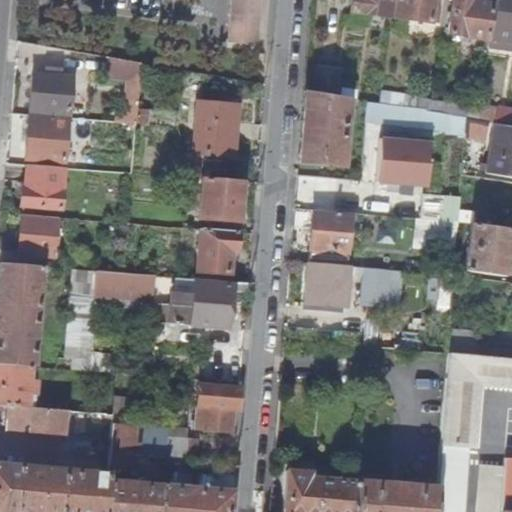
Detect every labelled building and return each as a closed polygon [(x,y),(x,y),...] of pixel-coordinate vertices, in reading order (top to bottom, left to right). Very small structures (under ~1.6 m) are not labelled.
[(245,0),(224,0),(221,43),(242,46),(245,0)] [(349,0),(347,14),(384,19),(387,0),(349,0)] [(428,0),(393,0),(391,19),(432,25),(435,9),(427,7),(428,0)] [(492,0),(474,0),(474,3),(470,2),(470,0),(452,0),(448,38),(487,43),(487,42),(492,0)] [(511,0),(492,0),(487,42),(511,44),(511,0)] [(511,44),(487,42),(487,43),(486,48),(511,51),(511,44)] [(136,82),(137,63),(102,57),(100,75),(126,80),(136,82)] [(316,66),(311,94),(334,97),(339,70),(316,66)] [(69,78),(27,75),(25,113),(66,116),(69,78)] [(133,124),(136,82),(126,80),(124,124),(133,124)] [(311,94),(301,92),(296,163),(339,165),(344,99),(334,97),(311,94)] [(399,108),(401,96),(401,95),(379,92),(377,104),(399,108)] [(427,101),(401,96),(399,108),(426,113),(427,101)] [(426,113),(444,116),(445,103),(427,101),(426,113)] [(237,107),(195,103),(191,154),(232,158),(237,107)] [(457,105),(445,103),(444,116),(455,118),(457,105)] [(457,105),(455,118),(464,119),(475,121),(477,108),(457,105)] [(477,108),(475,121),(485,123),(494,124),(496,108),(477,106),(477,108)] [(511,110),(496,108),(494,124),(511,127),(511,110)] [(62,121),(24,119),(22,159),(59,162),(62,121)] [(475,121),(464,119),(463,131),(484,133),(485,123),(475,121)] [(511,127),(494,124),(486,174),(511,177),(511,127)] [(61,169),(24,167),(22,189),(19,189),(18,208),(58,210),(61,169)] [(194,189),(195,179),(173,177),(172,189),(194,191),(194,189)] [(235,225),(238,182),(199,179),(198,189),(195,221),(235,225)] [(354,216),(310,211),(306,265),(344,268),(346,223),(352,224),(354,216)] [(14,252),(0,251),(0,265),(26,268),(27,256),(51,258),(56,219),(17,216),(14,252)] [(411,219),(410,250),(452,251),(453,220),(411,219)] [(233,254),(235,233),(196,230),(193,273),(227,275),(228,253),(233,254)] [(509,234),(469,230),(463,276),(505,280),(509,234)] [(26,268),(0,265),(0,366),(26,368),(31,369),(39,275),(39,268),(26,268)] [(344,268),(306,265),(303,306),(322,308),(321,313),(332,314),(333,309),(341,309),(344,275),(358,276),(359,269),(344,268)] [(63,270),(39,268),(39,275),(62,277),(63,277),(63,270)] [(68,295),(70,271),(63,270),(63,277),(62,277),(60,313),(66,314),(68,295)] [(70,271),(68,295),(91,296),(93,272),(70,271)] [(151,277),(93,272),(91,296),(91,297),(149,301),(151,277)] [(425,279),(424,304),(445,306),(446,280),(425,279)] [(467,281),(452,279),(451,287),(466,289),(467,281)] [(226,286),(191,284),(190,299),(169,297),(169,307),(158,306),(157,325),(224,330),(228,326),(229,313),(225,308),(226,289),(226,286)] [(64,348),(72,348),(89,350),(93,304),(67,302),(65,331),(64,348)] [(475,339),(447,337),(446,355),(474,357),(475,339)] [(72,348),(64,348),(63,360),(68,361),(67,371),(70,371),(72,348)] [(379,349),(364,348),(360,399),(374,401),(378,357),(379,349)] [(394,351),(379,349),(378,357),(394,359),(394,351)] [(438,354),(413,352),(411,371),(437,373),(438,354)] [(434,511),(459,511),(465,450),(474,451),(480,387),(511,389),(511,360),(474,357),(446,355),(439,445),(435,497),(434,511)] [(378,357),(374,401),(389,402),(394,359),(378,357)] [(54,370),(67,371),(68,361),(63,360),(55,359),(54,370)] [(26,368),(0,366),(0,407),(4,408),(30,410),(31,395),(29,395),(30,383),(25,383),(26,368)] [(236,412),(237,390),(198,387),(196,409),(202,409),(200,433),(230,435),(232,412),(236,412)] [(109,427),(124,428),(125,402),(111,400),(110,417),(109,427)] [(37,411),(65,413),(65,403),(37,401),(37,411)] [(30,410),(4,408),(2,433),(63,437),(65,413),(37,411),(30,410)] [(71,450),(73,414),(65,413),(63,437),(62,449),(71,450)] [(82,436),(100,436),(101,414),(83,414),(82,436)] [(108,443),(109,427),(101,426),(98,469),(106,470),(107,455),(108,443)] [(124,428),(109,427),(108,443),(124,444),(125,436),(139,437),(137,457),(164,458),(166,431),(124,428)] [(164,458),(163,463),(193,464),(195,443),(183,442),(184,432),(166,431),(164,458)] [(124,444),(108,443),(107,455),(123,456),(124,444)] [(107,455),(106,470),(122,472),(123,456),(107,455)] [(511,511),(511,459),(504,459),(503,473),(502,477),(498,511),(511,511)] [(106,473),(0,464),(0,511),(103,511),(105,482),(106,473)] [(476,511),(498,511),(502,477),(503,473),(503,468),(481,465),(476,511)] [(122,472),(106,470),(106,473),(105,482),(121,483),(122,472)] [(283,511),(351,511),(353,491),(309,487),(310,474),(287,472),(283,511)] [(228,511),(230,477),(213,475),(213,491),(174,488),(176,475),(162,473),(161,486),(158,511),(228,511)] [(103,511),(158,511),(161,486),(121,483),(105,482),(103,511)] [(353,491),(351,511),(434,511),(435,497),(353,491)]
